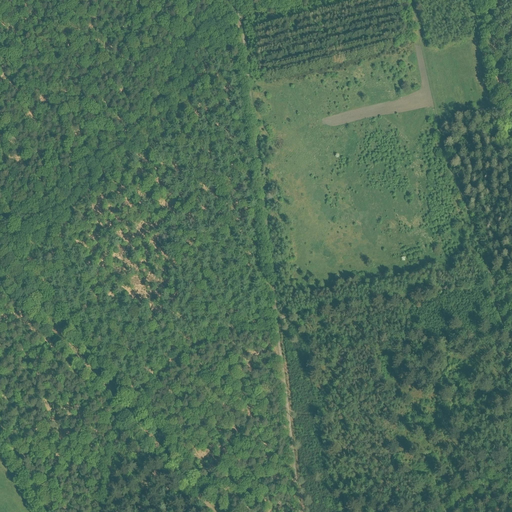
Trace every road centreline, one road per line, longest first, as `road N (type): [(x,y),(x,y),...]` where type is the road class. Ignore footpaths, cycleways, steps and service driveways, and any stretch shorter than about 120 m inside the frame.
road 1 (track): [(0,263),(213,511)]
road 2 (track): [(241,17),(187,44),(150,106),(28,211)]
road 3 (track): [(254,321),(185,346),(131,416)]
road 4 (track): [(511,341),(491,279),(397,296)]
road 5 (track): [(307,0),(241,17),(248,84)]
road 6 (track): [(397,296),(278,316)]
